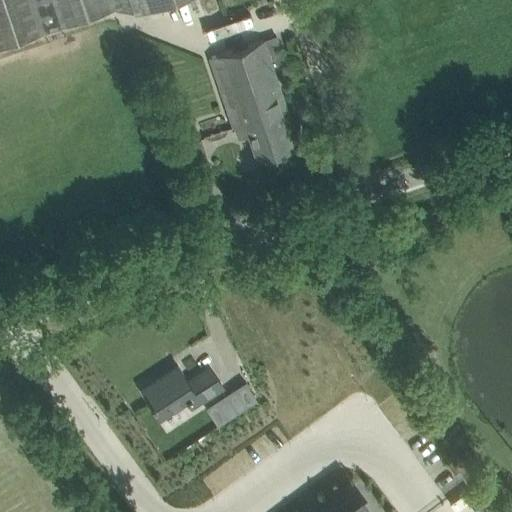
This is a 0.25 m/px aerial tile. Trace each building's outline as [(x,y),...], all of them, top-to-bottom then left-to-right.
[(0,0),(0,46),(115,8),(114,5),(112,0),(0,0)] [(112,0),(114,5),(127,0),(131,0),(136,12),(172,0),(112,0)] [(265,40),(211,57),(224,98),(233,127),(246,123),(249,134),(258,160),(294,148),(282,111),(288,110),(281,91),(278,81),(273,65),(265,40)] [(194,171),(210,165),(201,139),(185,144),(194,171)] [(188,381),(178,366),(143,389),(160,415),(186,398),(192,407),(223,387),(210,367),(188,381)] [(255,400),(242,381),(203,406),(215,425),(255,400)] [(369,511),(358,497),(338,511),(369,511)]
